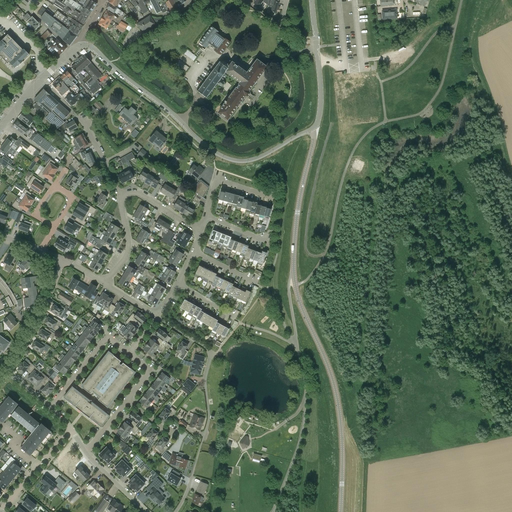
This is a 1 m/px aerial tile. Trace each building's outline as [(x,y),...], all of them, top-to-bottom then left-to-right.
[(83,25),(89,16),(85,14),(84,16),(80,14),(80,13),(72,8),(62,2),(59,0),(56,0),(53,5),(76,20),(83,25)] [(72,8),(80,13),(80,14),(84,16),(85,14),(89,16),(91,12),(83,7),(76,2),(72,0),(63,0),(62,2),(72,8)] [(83,7),(91,12),(97,4),(90,0),(85,0),(87,1),(83,7)] [(139,11),(138,10),(135,7),(135,6),(134,7),(128,0),(125,3),(130,10),(134,15),(139,11)] [(129,0),(135,6),(135,7),(138,10),(140,9),(138,5),(136,2),(134,0),(129,0)] [(142,0),(139,0),(136,2),(138,5),(140,9),(144,14),(149,11),(142,0)] [(162,12),(159,7),(157,3),(155,0),(149,0),(157,15),(162,12)] [(169,0),(168,1),(163,4),(168,14),(171,13),(178,9),(177,8),(182,4),(178,0),(169,0)] [(279,0),(269,0),(268,5),(272,7),(271,12),(276,13),(277,9),(279,9),(280,6),(278,6),(280,1),(279,1),(279,0)] [(115,7),(109,2),(106,8),(114,13),(115,13),(122,17),(124,14),(115,7)] [(9,11),(12,14),(18,8),(13,4),(9,11)] [(42,7),(37,13),(42,16),(46,10),(42,7)] [(398,18),(397,9),(382,10),(382,18),(398,18)] [(71,32),(77,36),(81,30),(70,22),(71,21),(57,11),(52,17),(64,27),(71,32)] [(103,16),(111,21),(112,18),(116,21),(118,18),(106,11),(103,16)] [(70,45),(77,36),(71,32),(66,28),(64,27),(52,17),(45,12),(41,18),(65,42),(70,45)] [(39,22),(38,22),(32,17),(27,13),(23,18),(28,23),(27,24),(31,28),(33,27),(35,30),(40,26),(39,25),(40,24),(40,23),(40,22),(39,22)] [(111,21),(103,16),(100,21),(101,21),(99,24),(106,29),(106,28),(110,30),(114,23),(111,21)] [(136,25),(137,26),(144,32),(155,25),(150,16),(139,23),(136,25)] [(70,22),(81,30),(83,26),(72,19),(71,21),(70,22)] [(128,25),(121,21),(119,25),(125,30),(128,25)] [(224,37),(223,38),(217,33),(218,32),(212,26),(199,43),(205,48),(209,44),(215,48),(214,50),(221,55),(230,42),(224,37)] [(0,52),(11,62),(10,63),(15,68),(18,66),(24,61),(23,61),(27,56),(29,54),(24,49),(23,50),(22,49),(14,40),(13,40),(8,35),(4,38),(2,41),(0,39),(0,52)] [(46,40),(45,41),(42,44),(53,55),(55,52),(59,56),(66,49),(57,40),(51,47),(47,44),(49,42),(46,40)] [(101,76),(92,65),(90,63),(91,63),(86,57),(87,57),(85,55),(85,54),(84,55),(82,56),(81,55),(76,59),(77,61),(70,66),(71,68),(72,68),(73,70),(71,71),(73,74),(83,85),(82,85),(89,92),(92,90),(89,86),(95,81),(101,76)] [(226,72),(232,63),(224,57),(220,62),(219,61),(213,68),(213,69),(211,72),(209,71),(206,75),(207,77),(199,87),(200,88),(198,91),(207,98),(209,94),(210,95),(218,84),(221,86),(223,86),(225,84),(224,82),(223,81),(228,73),(226,72)] [(226,72),(228,73),(241,83),(218,112),(227,119),(245,95),(247,96),(250,93),(249,91),(266,67),(257,60),(247,74),(232,63),(226,72)] [(77,83),(71,76),(67,72),(64,75),(71,82),(72,81),(74,84),(73,84),(74,85),(75,85),(77,83)] [(64,75),(61,78),(64,81),(68,86),(70,85),(72,87),(71,88),(74,92),(78,89),(75,85),(74,85),(73,84),(74,84),(72,81),(71,82),(64,75)] [(64,81),(61,78),(53,85),(62,96),(69,90),(63,82),(64,81)] [(95,81),(89,86),(92,90),(95,93),(101,88),(95,81)] [(57,129),(58,128),(63,123),(62,122),(69,114),(44,89),(34,100),(37,103),(34,107),(40,112),(39,113),(45,118),(50,123),(51,123),(57,129)] [(71,93),(64,99),(71,106),(77,100),(76,100),(78,98),(82,102),(85,99),(79,93),(74,97),(71,93)] [(98,109),(101,106),(97,101),(93,104),(98,109)] [(131,125),(136,118),(133,115),(136,111),(131,107),(128,111),(120,104),(114,111),(119,115),(131,125)] [(31,124),(35,120),(24,111),(18,118),(32,129),(35,127),(31,124)] [(63,123),(58,128),(62,131),(68,128),(70,131),(77,127),(74,121),(69,124),(67,120),(63,123)] [(17,121),(16,121),(15,123),(14,125),(13,124),(12,126),(13,127),(12,127),(23,136),(23,135),(32,141),(47,152),(52,145),(30,128),(29,130),(28,129),(17,121)] [(139,132),(135,129),(130,135),(134,138),(139,132)] [(163,138),(156,132),(149,141),(153,143),(161,149),(166,142),(165,142),(166,140),(163,137),(163,138)] [(75,145),(85,139),(82,134),(74,139),(75,140),(73,142),(75,145)] [(5,143),(16,151),(20,146),(19,145),(20,144),(11,138),(9,140),(8,139),(7,140),(6,139),(5,141),(6,142),(5,143)] [(85,139),(75,145),(76,146),(75,146),(77,150),(80,149),(88,144),(85,139)] [(23,141),(21,144),(27,149),(30,146),(23,141)] [(16,151),(5,143),(0,149),(0,150),(0,149),(0,151),(1,152),(2,151),(6,154),(8,151),(14,155),(16,151)] [(148,153),(142,149),(137,155),(143,160),(148,153)] [(83,159),(85,162),(88,160),(91,166),(95,164),(90,153),(87,155),(85,151),(80,153),(83,159)] [(43,168),(54,176),(54,175),(58,170),(53,166),(55,163),(51,160),(51,159),(44,154),(41,158),(48,163),(45,169),(43,168)] [(78,168),(77,167),(74,162),(73,163),(70,165),(72,167),(70,168),(73,172),(78,168)] [(192,174),(191,174),(197,179),(204,170),(199,166),(197,168),(194,165),(189,171),(192,174)] [(54,176),(43,168),(38,176),(43,180),(45,177),(51,181),(51,180),(52,180),(54,177),(54,176)] [(134,177),(133,176),(135,175),(132,169),(129,169),(124,172),(128,180),(134,177)] [(144,182),(149,174),(143,171),(138,178),(144,182)] [(122,183),(128,180),(124,172),(118,176),(122,183)] [(100,174),(94,177),(94,178),(91,179),(88,176),(84,181),(87,184),(90,181),(92,183),(95,181),(97,184),(96,184),(97,187),(100,187),(103,186),(101,182),(103,181),(100,174)] [(144,182),(150,185),(154,178),(149,174),(144,182)] [(71,186),(73,184),(75,185),(77,181),(80,183),(83,178),(80,176),(78,180),(71,175),(69,179),(68,178),(66,182),(66,183),(67,184),(70,186),(71,186)] [(34,191),(35,191),(39,194),(40,192),(41,193),(43,190),(42,189),(43,188),(37,184),(39,181),(33,177),(27,185),(32,188),(31,189),(34,191)] [(154,178),(150,185),(155,189),(160,181),(154,178)] [(209,188),(201,181),(193,191),(191,190),(202,197),(208,188),(209,188)] [(160,192),(166,195),(170,188),(165,184),(160,192)] [(175,200),(180,191),(183,186),(180,185),(177,190),(176,191),(172,198),(175,200)] [(99,203),(99,204),(97,206),(102,209),(107,202),(105,200),(107,197),(103,195),(105,192),(100,188),(97,193),(100,196),(97,201),(99,203)] [(170,188),(166,195),(172,199),(172,198),(176,191),(170,188)] [(29,197),(31,194),(25,190),(19,198),(18,197),(17,198),(22,201),(30,207),(31,206),(30,206),(34,201),(29,197)] [(179,211),(184,203),(185,200),(180,197),(173,207),(179,211)] [(30,207),(22,201),(20,204),(15,201),(12,206),(19,211),(21,208),(27,212),(28,211),(30,208),(30,207)] [(255,212),(257,204),(258,202),(253,201),(250,211),(250,213),(254,214),(255,212)] [(179,211),(184,214),(189,207),(184,203),(179,211)] [(76,210),(87,216),(89,213),(91,214),(94,213),(96,210),(87,205),(86,208),(80,204),(79,205),(78,205),(76,208),(77,209),(76,210)] [(140,205),(137,210),(145,215),(148,209),(140,205)] [(189,207),(184,214),(190,218),(195,210),(189,207)] [(87,216),(76,210),(76,211),(75,210),(73,214),(74,214),(73,215),(79,219),(77,222),(84,226),(86,223),(84,222),(87,216)] [(141,221),(142,220),(143,217),(145,215),(137,210),(133,216),(136,218),(134,220),(141,224),(143,221),(141,221)] [(154,226),(160,230),(165,222),(159,219),(154,226)] [(19,230),(28,233),(31,224),(25,221),(23,224),(21,223),(19,230)] [(165,222),(160,230),(163,232),(162,234),(162,235),(162,236),(162,237),(163,237),(161,241),(164,242),(168,237),(165,235),(166,233),(170,226),(165,222)] [(78,232),(81,227),(74,223),(73,226),(68,223),(66,226),(64,229),(65,229),(64,230),(66,231),(65,232),(69,234),(70,233),(73,235),(76,230),(78,232)] [(108,229),(116,234),(119,228),(112,224),(108,229)] [(105,235),(112,240),(116,234),(108,229),(106,232),(104,231),(102,233),(105,235)] [(150,234),(144,230),(142,229),(139,235),(147,240),(150,234)] [(214,241),(218,231),(213,229),(209,239),(214,241)] [(180,237),(188,242),(191,236),(184,231),(182,235),(179,233),(177,235),(178,236),(180,237)] [(218,243),(222,233),(218,231),(214,241),(218,243)] [(223,244),(227,235),(222,233),(218,243),(223,244)] [(109,245),(112,240),(105,235),(101,241),(109,245)] [(147,240),(139,235),(135,240),(143,245),(147,240)] [(228,246),(231,238),(231,236),(227,235),(223,244),(228,246)] [(92,236),(90,239),(99,244),(101,241),(92,236)] [(188,242),(180,237),(177,243),(185,247),(188,242)] [(231,250),(235,240),(231,238),(228,246),(227,248),(231,250)] [(99,244),(90,239),(88,242),(97,247),(99,244)] [(55,247),(57,248),(64,253),(67,248),(69,249),(71,246),(73,248),(75,245),(70,241),(67,246),(59,240),(55,247)] [(236,252),(240,242),(235,240),(231,250),(236,252)] [(240,253),(244,243),(240,242),(236,252),(240,253)] [(245,255),(248,247),(249,245),(244,243),(240,253),(245,255)] [(249,259),(253,249),(248,247),(245,255),(244,257),(249,259)] [(253,260),(257,250),(253,249),(249,259),(253,260)] [(261,252),(258,262),(262,264),(266,255),(267,250),(263,249),(262,252),(261,252)] [(93,254),(104,261),(107,255),(100,250),(98,253),(94,251),(93,254)] [(176,250),(172,255),(180,260),(184,254),(176,250)] [(258,262),(261,252),(257,250),(253,260),(258,262)] [(142,252),(138,257),(146,262),(148,259),(150,260),(151,258),(156,261),(158,258),(153,255),(148,251),(146,254),(142,252)] [(8,254),(6,259),(5,259),(4,261),(4,262),(4,263),(7,264),(4,270),(10,273),(13,267),(10,265),(15,257),(8,254)] [(90,260),(93,261),(100,266),(104,261),(93,254),(90,260)] [(180,260),(172,255),(169,261),(177,266),(180,260)] [(146,262),(138,257),(135,263),(143,268),(146,262)] [(26,258),(18,266),(24,272),(26,269),(27,270),(33,263),(26,258)] [(100,266),(93,261),(89,267),(97,272),(100,266)] [(199,276),(204,267),(199,265),(195,274),(199,276)] [(125,272),(133,277),(136,278),(139,273),(129,266),(125,272)] [(204,279),(208,269),(204,267),(199,276),(204,279)] [(168,268),(164,273),(172,278),(176,272),(168,268)] [(208,281),(213,271),(208,269),(204,279),(203,280),(207,282),(208,281)] [(212,283),(216,275),(217,273),(213,271),(208,281),(212,283)] [(125,272),(122,277),(130,282),(133,277),(125,272)] [(172,278),(164,273),(161,279),(169,284),(172,278)] [(216,286),(221,277),(216,275),(212,283),(211,284),(216,286)] [(0,277),(0,282),(2,284),(5,288),(9,294),(12,298),(14,303),(16,302),(14,297),(12,292),(7,286),(4,282),(0,277)] [(130,282),(122,277),(119,283),(126,288),(130,282)] [(220,288),(225,279),(221,277),(216,286),(220,288)] [(32,278),(21,279),(22,285),(28,284),(28,287),(28,288),(30,307),(35,306),(35,300),(37,300),(36,287),(34,287),(34,283),(38,283),(38,279),(32,279),(32,278)] [(74,289),(81,293),(86,286),(79,282),(73,278),(68,287),(74,290),(74,289)] [(220,288),(225,290),(229,281),(225,279),(220,288)] [(229,293),(233,285),(234,283),(229,281),(225,290),(229,293)] [(86,286),(81,293),(84,295),(85,296),(85,297),(85,298),(87,299),(88,299),(89,298),(90,299),(90,298),(93,300),(97,293),(94,291),(97,287),(91,284),(89,288),(86,286)] [(154,290),(162,294),(166,289),(158,284),(154,290)] [(232,297),(237,287),(233,285),(229,293),(228,295),(232,297)] [(237,299),(243,286),(241,289),(237,287),(232,297),(237,299)] [(243,286),(237,299),(241,301),(247,289),(243,286)] [(247,289),(241,301),(246,303),(250,293),(252,291),(247,289)] [(154,290),(151,295),(159,300),(162,294),(154,290)] [(65,303),(69,305),(73,299),(69,297),(69,298),(61,293),(58,297),(66,302),(65,303)] [(101,308),(103,305),(109,295),(105,293),(104,294),(103,293),(99,299),(96,297),(93,303),(98,306),(101,308)] [(113,298),(109,295),(103,305),(101,308),(101,309),(103,311),(104,310),(109,313),(112,307),(110,306),(113,299),(112,299),(113,298)] [(159,300),(151,295),(147,301),(155,306),(159,300)] [(184,310),(189,301),(185,299),(180,308),(184,310)] [(184,310),(188,313),(194,303),(189,301),(184,310)] [(115,309),(112,307),(109,313),(114,316),(116,313),(119,315),(125,306),(124,306),(124,305),(121,302),(120,303),(119,303),(115,309)] [(194,303),(188,313),(193,315),(198,306),(194,303)] [(64,315),(68,310),(62,307),(60,309),(54,305),(54,306),(53,306),(50,309),(51,310),(51,311),(59,316),(61,313),(64,315)] [(197,318),(201,310),(202,308),(198,306),(193,315),(197,318)] [(201,310),(197,318),(196,319),(200,322),(205,312),(201,310)] [(200,322),(204,324),(210,315),(205,312),(200,322)] [(129,318),(134,322),(136,320),(142,324),(142,323),(143,324),(146,320),(145,320),(146,319),(143,316),(140,314),(138,313),(135,316),(132,313),(129,318)] [(10,314),(3,321),(11,329),(17,324),(12,318),(13,317),(10,314)] [(210,315),(204,324),(209,326),(214,317),(210,315)] [(58,327),(61,322),(54,318),(53,320),(48,317),(48,318),(47,318),(44,321),(45,322),(45,323),(53,328),(52,329),(56,332),(59,327),(58,327)] [(89,326),(97,332),(99,330),(99,329),(101,327),(97,324),(99,321),(94,317),(90,322),(92,323),(89,326)] [(213,329),(217,321),(218,319),(214,317),(209,326),(213,329)] [(128,325),(126,328),(135,335),(136,333),(135,332),(138,329),(132,325),(134,322),(129,318),(125,323),(128,325)] [(217,321),(213,329),(212,330),(216,333),(222,323),(217,321)] [(216,333),(220,335),(226,326),(222,323),(216,333)] [(84,326),(83,328),(93,336),(95,334),(96,334),(97,332),(89,326),(87,328),(84,326)] [(226,326),(220,335),(225,337),(230,328),(226,326)] [(91,339),(93,336),(83,328),(81,330),(84,332),(82,335),(90,341),(91,339)] [(133,337),(135,335),(126,328),(124,331),(121,328),(117,333),(122,337),(124,335),(130,339),(132,336),(133,337)] [(52,339),(55,334),(50,331),(48,333),(42,329),(41,330),(40,330),(38,333),(39,334),(38,335),(47,341),(49,337),(52,339)] [(159,342),(165,346),(168,349),(171,346),(167,343),(168,341),(166,339),(168,336),(165,334),(166,333),(163,331),(162,332),(159,329),(158,330),(157,329),(155,333),(156,334),(155,335),(161,339),(159,342)] [(77,335),(75,337),(86,346),(88,343),(90,341),(82,335),(80,338),(77,335)] [(9,343),(0,336),(0,353),(1,352),(0,351),(2,350),(3,351),(5,348),(6,345),(7,346),(9,343)] [(84,348),(86,346),(75,337),(74,339),(77,342),(75,345),(82,351),(84,349),(84,348)] [(148,342),(146,344),(155,351),(157,348),(161,351),(165,346),(159,342),(157,344),(151,340),(149,342),(148,342)] [(46,352),(50,347),(43,343),(41,345),(36,342),(35,342),(34,342),(31,345),(33,346),(32,347),(41,353),(44,350),(46,352)] [(184,352),(188,346),(187,345),(188,344),(184,342),(183,343),(182,342),(177,351),(180,353),(178,357),(183,360),(187,353),(184,352)] [(153,354),(155,351),(146,344),(144,346),(145,347),(143,349),(149,354),(147,356),(152,361),(156,356),(153,354)] [(69,345),(68,347),(78,355),(80,353),(81,353),(82,351),(75,345),(72,347),(69,345)] [(69,351),(67,354),(75,360),(77,358),(76,358),(78,355),(68,347),(66,349),(69,351)] [(83,378),(81,381),(80,382),(85,385),(83,388),(91,394),(93,396),(95,393),(98,396),(96,398),(98,400),(106,406),(110,409),(115,403),(113,401),(135,373),(130,369),(123,363),(121,366),(119,364),(121,361),(114,356),(113,356),(109,352),(86,380),(83,378)] [(62,354),(60,356),(71,365),(73,362),(75,360),(67,354),(65,357),(62,354)] [(204,358),(195,355),(190,372),(200,375),(202,368),(203,365),(204,358)] [(62,361),(60,364),(68,370),(69,367),(71,365),(60,356),(59,358),(62,361)] [(29,371),(34,366),(29,362),(26,360),(22,364),(21,363),(19,366),(20,367),(17,370),(18,371),(17,371),(21,374),(21,373),(22,374),(27,369),(29,371)] [(66,372),(68,370),(60,364),(58,366),(55,364),(51,369),(57,374),(59,371),(63,374),(66,372)] [(41,372),(34,366),(29,371),(32,373),(27,378),(29,380),(28,380),(31,383),(41,372)] [(48,378),(41,372),(31,383),(35,386),(35,385),(37,387),(41,381),(44,383),(48,378)] [(160,375),(158,378),(166,384),(168,381),(171,383),(174,378),(168,373),(166,376),(162,373),(160,376),(160,375)] [(53,382),(48,378),(44,383),(46,385),(42,391),(43,392),(42,393),(45,395),(46,394),(47,395),(49,392),(50,393),(53,390),(52,389),(53,388),(50,385),(53,382)] [(164,386),(166,384),(158,378),(156,380),(157,380),(155,382),(165,391),(167,389),(164,386)] [(195,386),(188,379),(183,385),(191,392),(195,386)] [(152,385),(151,387),(158,393),(161,390),(164,393),(165,391),(155,382),(153,385),(152,385)] [(75,389),(72,387),(64,397),(67,400),(68,399),(73,403),(72,404),(75,406),(75,407),(78,410),(79,408),(87,415),(86,416),(89,418),(90,418),(93,420),(94,419),(99,423),(98,424),(101,427),(109,416),(107,414),(106,415),(74,390),(75,389)] [(156,396),(158,393),(151,387),(149,389),(147,392),(158,400),(159,398),(156,396)] [(145,394),(143,396),(151,402),(153,400),(156,402),(158,400),(147,392),(145,394)] [(149,405),(151,402),(143,396),(142,398),(142,399),(140,401),(144,405),(142,407),(148,412),(151,407),(149,405)] [(0,420),(2,422),(15,407),(17,404),(9,397),(0,407),(0,420)] [(171,417),(176,411),(171,407),(168,411),(165,409),(159,417),(160,417),(159,418),(163,421),(163,420),(164,421),(169,415),(171,417)] [(37,425),(17,409),(12,415),(32,432),(37,425)] [(132,424),(137,428),(141,424),(138,421),(141,418),(139,417),(139,416),(136,414),(133,412),(132,413),(131,412),(129,416),(129,417),(134,422),(132,424)] [(189,427),(200,431),(204,418),(194,414),(189,427)] [(122,424),(120,427),(129,434),(131,431),(135,434),(138,429),(137,428),(132,424),(130,427),(125,422),(123,425),(122,424)] [(151,424),(149,422),(142,431),(144,433),(151,424)] [(42,424),(40,426),(22,448),(30,455),(50,431),(42,424)] [(127,436),(129,434),(120,427),(118,429),(119,430),(117,432),(123,437),(121,439),(126,443),(129,439),(127,436)] [(153,439),(158,433),(157,433),(158,432),(154,429),(153,430),(152,429),(146,437),(149,440),(146,443),(151,447),(156,441),(153,439)] [(164,447),(168,441),(167,441),(168,440),(165,437),(164,438),(163,437),(155,448),(162,454),(167,449),(164,447)] [(248,438),(245,437),(239,444),(243,450),(249,446),(248,438)] [(103,459),(104,459),(111,452),(106,447),(106,448),(105,448),(101,452),(99,455),(103,459)] [(115,456),(111,452),(104,459),(108,463),(110,461),(111,461),(113,459),(113,458),(115,456)] [(81,479),(83,482),(89,476),(80,467),(76,463),(73,457),(72,457),(71,454),(61,456),(65,471),(72,469),(75,472),(74,472),(79,477),(76,479),(78,481),(81,479)] [(168,463),(185,468),(188,460),(178,458),(179,456),(171,454),(168,463)] [(118,473),(126,465),(128,463),(124,458),(120,463),(119,462),(117,465),(115,468),(117,470),(116,471),(118,473)] [(11,461),(8,466),(17,473),(21,469),(18,467),(20,465),(15,460),(13,463),(11,461)] [(131,469),(126,465),(118,473),(120,475),(121,474),(124,476),(126,474),(126,475),(129,472),(128,471),(131,469)] [(8,466),(3,472),(12,479),(17,473),(8,466)] [(177,485),(178,485),(179,483),(178,482),(180,479),(178,477),(179,474),(173,470),(171,474),(171,473),(167,480),(168,481),(168,482),(171,483),(171,482),(177,486),(177,485)] [(3,472),(0,475),(0,478),(7,485),(12,479),(3,472)] [(130,486),(132,488),(140,480),(136,475),(133,477),(130,480),(131,480),(129,482),(131,485),(130,486)] [(60,489),(63,485),(65,483),(59,478),(54,483),(50,480),(49,479),(46,476),(45,477),(44,477),(42,480),(41,481),(44,484),(40,489),(42,491),(43,492),(43,491),(46,493),(50,488),(52,490),(56,485),(60,488),(60,489)] [(163,484),(157,477),(146,488),(152,494),(150,496),(159,504),(165,498),(157,490),(163,484)] [(144,484),(140,480),(132,488),(134,490),(135,489),(137,491),(140,489),(143,487),(142,486),(144,484)] [(99,496),(104,491),(102,489),(103,489),(100,486),(99,486),(94,481),(87,487),(89,489),(88,490),(93,495),(91,497),(95,500),(99,496)] [(204,494),(208,484),(200,481),(196,491),(204,494)] [(76,492),(69,499),(72,503),(79,495),(76,492)] [(198,504),(201,505),(203,502),(202,502),(203,499),(203,497),(195,494),(192,502),(197,504),(198,504)] [(31,511),(35,506),(27,499),(23,504),(31,511)] [(95,511),(102,511),(104,510),(109,503),(104,499),(95,511)] [(108,509),(112,511),(120,511),(123,508),(113,501),(108,509)]
